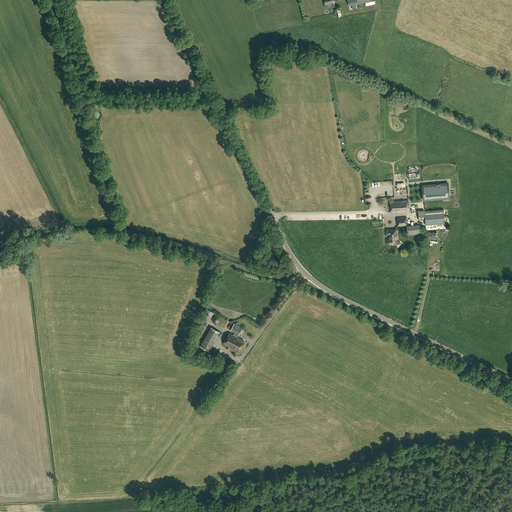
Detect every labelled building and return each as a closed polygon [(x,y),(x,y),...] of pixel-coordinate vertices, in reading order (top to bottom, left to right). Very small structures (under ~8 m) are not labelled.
[(423,199),(445,197),(445,190),(447,190),(447,184),(422,186),(423,199)] [(391,212),(409,211),(409,200),(390,201),(391,212)] [(444,222),(443,210),(418,212),(418,219),(425,219),(425,223),(444,222)] [(407,216),(397,217),(398,226),(408,225),(407,216)] [(396,239),(396,234),(396,230),(386,230),(387,235),(389,235),(389,240),(387,240),(388,244),(393,244),(395,243),(395,245),(397,247),(398,247),(400,244),(400,243),(398,241),(397,241),(397,239),(396,239)] [(229,332),(223,343),(238,351),(244,340),(237,336),(242,328),(234,323),(230,330),(235,332),(234,334),(229,332)] [(211,326),(200,345),(209,350),(220,331),(211,326)]
